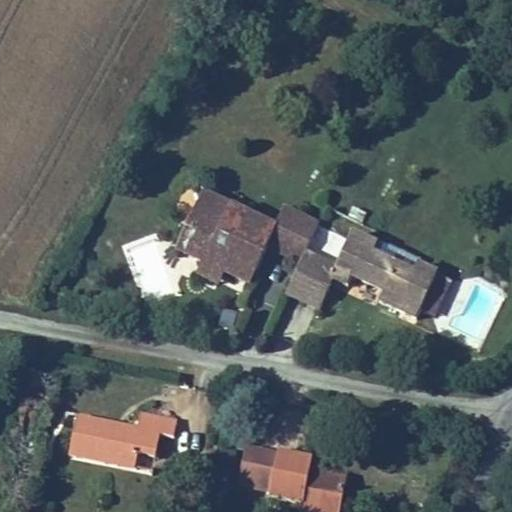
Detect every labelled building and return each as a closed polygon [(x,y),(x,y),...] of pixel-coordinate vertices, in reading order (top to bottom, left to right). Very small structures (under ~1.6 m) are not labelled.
[(173,252),(201,264),(230,276),(253,286),(268,250),(300,264),(307,249),(318,224),(285,210),(278,226),(199,192),(173,252)] [(299,267),(329,280),(344,286),(350,274),(380,287),(376,298),(395,306),(417,315),(421,306),(432,281),(437,269),(414,260),(411,269),(371,252),(375,242),(348,230),(335,261),(307,249),(300,264),(299,267)] [(230,276),(201,264),(194,280),(208,286),(223,292),(230,276)] [(329,280),(299,267),(287,294),(317,307),(329,280)] [(452,290),(432,281),(421,306),(441,315),(452,290)] [(237,309),(221,308),(219,330),(236,331),(237,309)] [(136,426),(75,414),(67,457),(133,470),(136,457),(154,460),(159,436),(171,439),(175,421),(155,417),(139,413),(136,426)] [(340,511),(348,476),(309,468),(311,458),(294,454),(277,451),(276,455),(245,449),(236,492),(301,506),(300,511),(340,511)]
